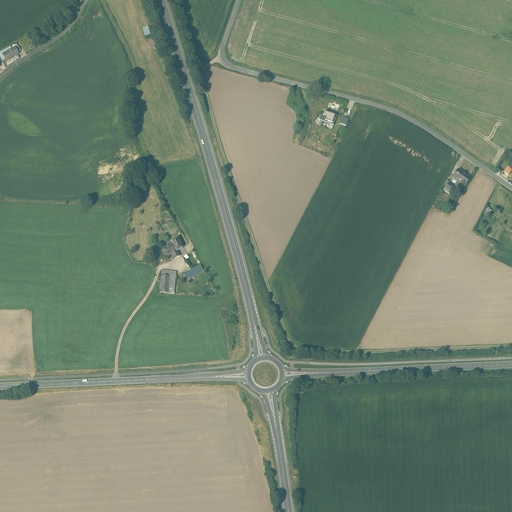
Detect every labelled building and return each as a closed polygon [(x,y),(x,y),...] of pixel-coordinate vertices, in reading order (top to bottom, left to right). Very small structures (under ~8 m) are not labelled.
[(148,25),(142,27),(144,35),(150,33),(148,25)] [(15,47),(2,54),(6,61),(10,59),(9,58),(18,53),(15,47)] [(346,115),(334,110),(330,119),(343,124),(346,115)] [(471,178),(458,169),(453,176),(465,185),(471,178)] [(455,188),(448,183),(445,187),(446,187),(452,192),(455,188)] [(177,238),(171,241),(171,242),(169,243),(170,245),(164,249),(168,256),(172,254),(175,259),(180,256),(177,251),(183,248),(177,238)] [(201,266),(184,274),(187,280),(204,272),(201,266)] [(176,272),(161,271),(161,276),(170,277),(169,294),(174,295),(176,272)] [(170,277),(161,276),(159,293),(169,294),(170,277)]
